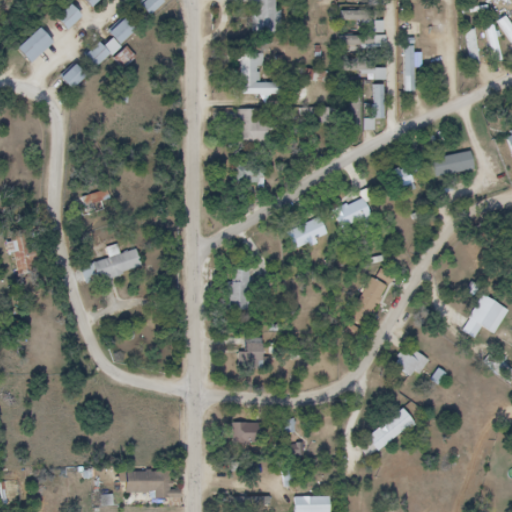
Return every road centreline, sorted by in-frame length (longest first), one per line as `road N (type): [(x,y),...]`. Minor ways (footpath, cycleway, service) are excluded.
road 1 (residential): [(511,197),(443,235),(364,376),(347,389),(306,399),(239,399),(155,386),(99,355),(56,218),(65,107),(47,87),(0,77)]
road 2 (residential): [(203,511),(195,0)]
road 3 (residential): [(196,249),(246,234),(387,144),(511,87)]
